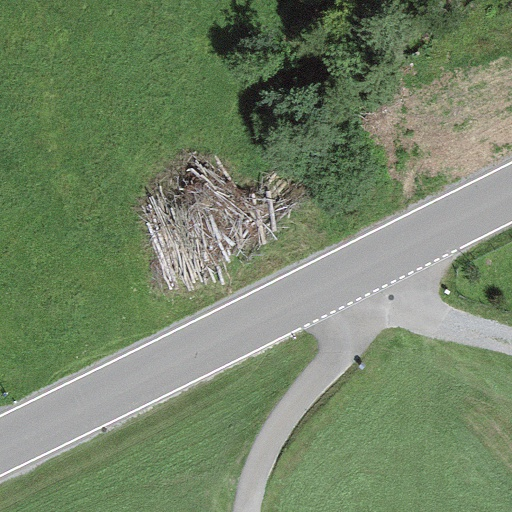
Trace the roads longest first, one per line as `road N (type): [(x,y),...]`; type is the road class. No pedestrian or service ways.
road 1 (tertiary): [(511,199),(0,451)]
road 2 (track): [(365,267),(337,353),(261,449),(248,511)]
road 3 (track): [(365,267),(449,327),(511,344)]
